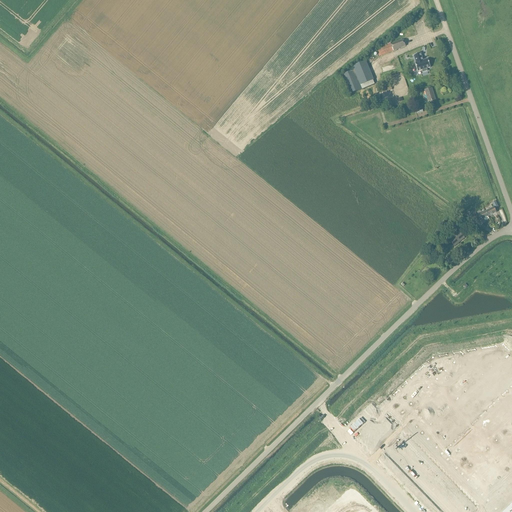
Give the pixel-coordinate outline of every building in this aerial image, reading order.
[(405,47),(403,40),(391,44),(390,42),(384,44),(385,46),(376,49),(379,57),(405,47)] [(414,56),(413,56),(416,63),(415,63),(416,66),(417,68),(418,71),(418,72),(421,71),(422,71),(422,73),(427,71),(427,69),(430,68),(427,60),(423,61),(421,54),(414,56)] [(362,90),(374,85),(373,81),(374,81),(366,61),(352,67),(354,70),(340,76),(348,95),(362,89),(362,90)] [(391,86),(390,83),(382,85),(383,88),(382,88),(383,93),(392,90),(391,86)] [(428,103),(435,100),(432,89),(424,91),(428,103)] [(485,212),(488,217),(496,213),(493,208),(485,212)] [(480,221),(488,217),(485,212),(477,216),(480,221)] [(453,221),(447,226),(450,230),(456,225),(453,221)] [(458,233),(456,231),(451,235),(452,238),(449,240),(451,242),(449,243),(450,245),(451,247),(452,247),(454,246),(454,247),(464,238),(459,232),(458,233)] [(434,355),(379,407),(480,511),(503,511),(511,504),(511,353),(502,343),(488,346),(434,355)]
